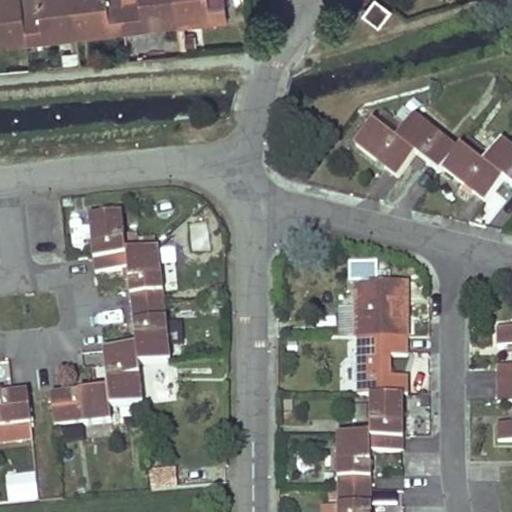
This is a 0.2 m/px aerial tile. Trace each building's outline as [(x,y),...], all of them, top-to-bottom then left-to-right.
[(139,0),(140,1),(124,3),(108,5),(107,0),(37,0),(39,13),(23,15),(21,0),(0,0),(0,45),(227,20),(224,0),(139,0)] [(392,9),(380,0),(372,0),(363,13),(379,26),(392,9)] [(396,141),(407,127),(385,109),(374,124),(396,141)] [(374,124),(373,123),(355,146),(398,180),(417,156),(440,175),(444,170),(486,203),(505,180),(511,185),(511,149),(503,142),(492,156),(485,165),(462,147),(457,152),(414,118),(407,127),(396,141),(374,124)] [(485,165),(492,156),(469,138),(462,147),(485,165)] [(107,389),(52,395),(55,428),(111,422),(110,408),(141,404),(137,364),(170,361),(158,249),(134,252),(124,253),(123,241),(120,214),(89,217),(95,273),(126,270),(135,347),(103,351),(107,389)] [(133,240),(123,241),(124,253),(134,252),(133,240)] [(371,511),(372,452),(404,452),(404,395),(409,395),(409,377),(393,377),(392,357),(408,357),(408,320),(392,320),(392,300),(407,300),(407,282),(358,282),(358,395),(370,395),(370,434),(340,434),(339,511),(371,511)] [(408,320),(407,300),(392,300),(392,320),(408,320)] [(343,339),(355,339),(355,307),(343,307),(343,339)] [(511,423),(499,424),(500,442),(511,442),(511,329),(499,329),(498,347),(511,346),(511,367),(499,368),(499,404),(511,404),(511,423)] [(0,427),(31,424),(27,392),(0,395),(0,427)] [(176,467),(149,471),(152,492),(179,489),(176,467)] [(34,473),(4,478),(9,506),(39,501),(34,473)]
